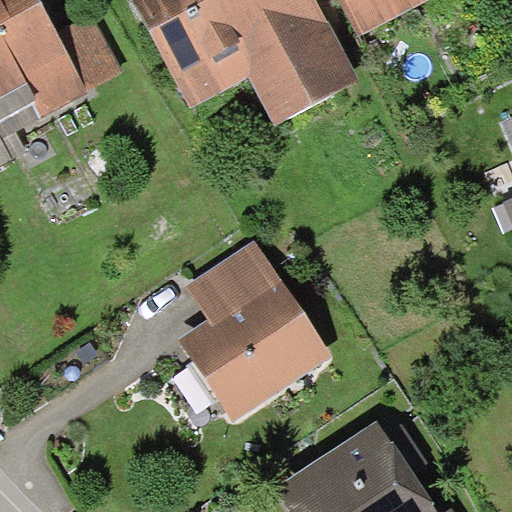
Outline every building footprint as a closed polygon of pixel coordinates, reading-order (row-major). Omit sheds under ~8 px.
[(0,0),(0,164),(11,159),(1,139),(125,74),(91,10),(54,29),(38,0),(0,0)] [(125,0),(189,115),(256,78),(283,128),(359,87),(310,0),(125,0)] [(338,0),(361,41),(438,0),(338,0)] [(511,145),(511,181),(491,190),(506,229),(511,226),(511,119),(503,123),(511,145)] [(250,238),(186,284),(219,331),(178,360),(224,424),(330,350),(250,238)] [(449,511),(445,506),(435,511),(434,511),(369,415),(274,479),(296,511),(449,511)]
